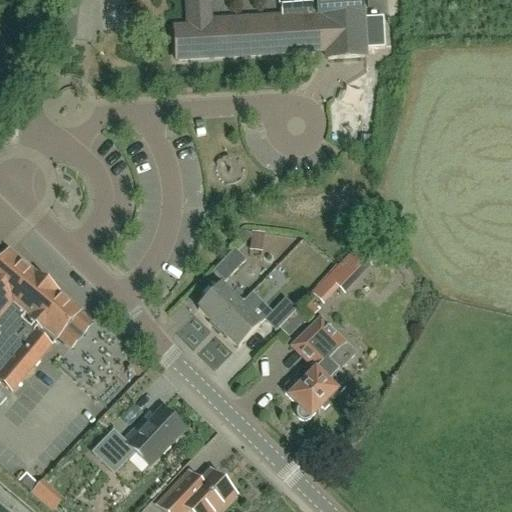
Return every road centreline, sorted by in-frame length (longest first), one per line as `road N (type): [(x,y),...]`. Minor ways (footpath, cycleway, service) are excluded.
road 1 (tertiary): [(327,511),(3,186)]
road 2 (unclassified): [(3,186),(23,161),(38,0)]
